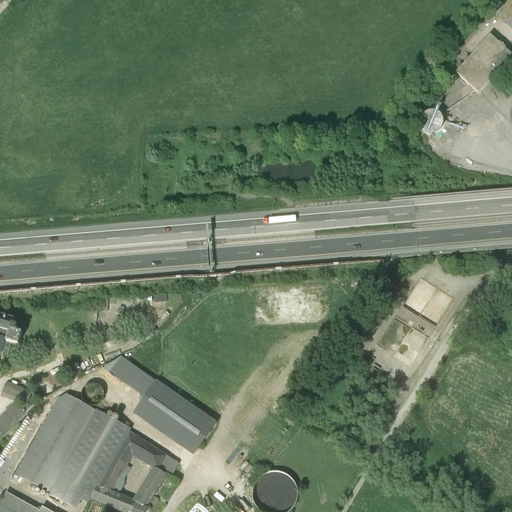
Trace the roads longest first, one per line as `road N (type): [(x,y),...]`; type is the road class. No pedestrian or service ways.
road 1 (motorway): [(0,275),(511,233)]
road 2 (motorway): [(511,207),(0,249)]
